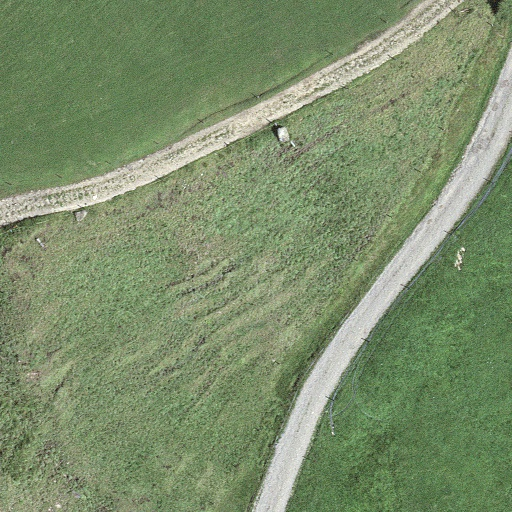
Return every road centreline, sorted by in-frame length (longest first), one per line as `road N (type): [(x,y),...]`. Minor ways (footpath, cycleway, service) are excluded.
road 1 (track): [(0,212),(126,179),(171,158),(377,52),(446,0)]
road 2 (track): [(511,94),(472,177),(341,346),(309,402),(269,511)]
